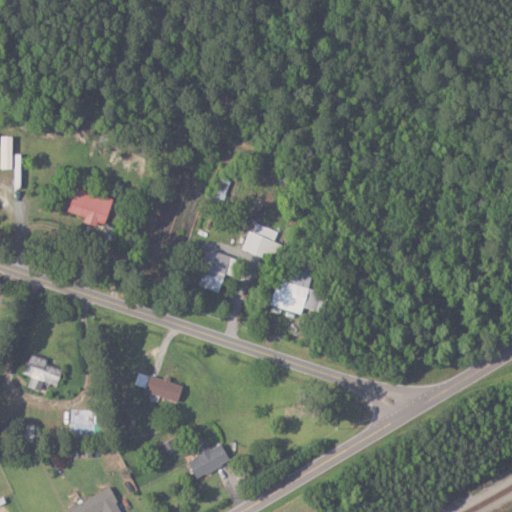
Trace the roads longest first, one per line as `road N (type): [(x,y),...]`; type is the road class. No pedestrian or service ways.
road 1 (residential): [(413,404),(0,263)]
road 2 (primary): [(241,511),(413,404)]
